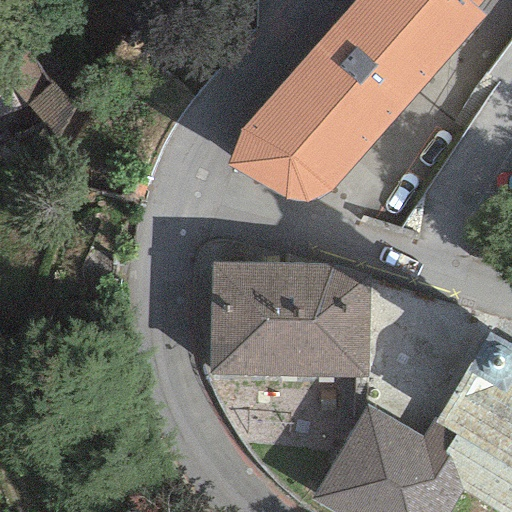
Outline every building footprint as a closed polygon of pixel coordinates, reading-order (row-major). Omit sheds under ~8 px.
[(463,0),(353,0),(238,132),(226,166),(284,199),(307,202),(330,189),(486,19),(472,7),(463,0)] [(1,78),(0,77),(0,123),(19,114),(1,78)] [(326,264),(207,262),(209,376),(366,380),(368,285),(326,264)] [(511,378),(511,348),(487,333),(464,371),(502,394),(511,378)] [(511,378),(502,394),(464,371),(435,419),(433,422),(454,435),(511,469),(511,378)] [(433,422),(435,419),(431,417),(421,437),(365,405),(308,500),(328,511),(448,511),(460,492),(449,458),(442,454),(454,435),(433,422)]
